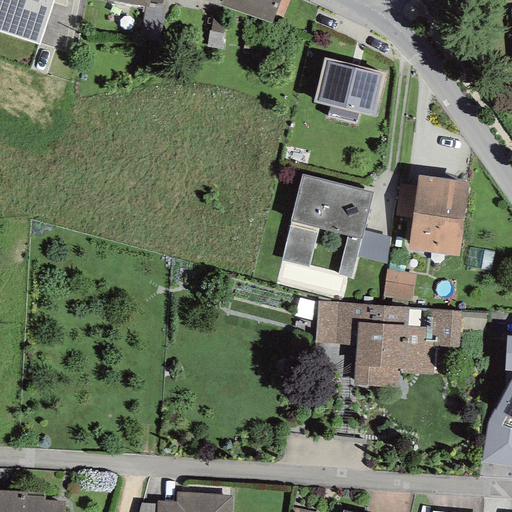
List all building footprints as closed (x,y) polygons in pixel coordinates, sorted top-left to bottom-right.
[(0,0),(0,33),(39,46),(53,0),(0,0)] [(221,0),(220,5),(271,23),(275,14),(280,0),(221,0)] [(289,0),(280,0),(275,14),(283,18),(289,0)] [(224,20),(212,18),(211,30),(208,30),(206,47),(221,49),(223,33),(224,20)] [(324,58),(312,103),(329,107),(327,116),(355,123),(358,113),(374,117),(385,74),(324,58)] [(373,193),(302,175),(290,222),(319,229),(346,236),(360,239),(362,240),(364,231),(373,193)] [(458,256),(468,183),(418,175),(408,250),(458,256)] [(309,268),(319,229),(290,222),(280,261),(309,268)] [(356,257),(387,264),(390,237),(364,231),(362,240),(360,239),(356,257)] [(356,257),(360,239),(346,236),(338,275),(351,278),(356,257)] [(411,301),(415,275),(386,270),(382,296),(393,298),(407,300),(411,301)] [(406,307),(407,300),(393,298),(389,306),(406,307)] [(355,346),(354,385),(397,388),(398,373),(433,375),(434,346),(458,348),(459,329),(460,313),(460,311),(408,308),(408,307),(406,307),(389,306),(317,301),(314,343),(355,346)] [(485,314),(460,313),(459,329),(484,330),(485,314)] [(511,377),(486,423),(482,462),(511,467),(511,336),(506,336),(504,371),(511,371),(511,377)] [(44,493),(0,490),(0,511),(64,511),(65,501),(44,500),(44,493)] [(155,511),(230,511),(231,496),(176,492),(175,501),(156,501),(156,505),(155,511)]
